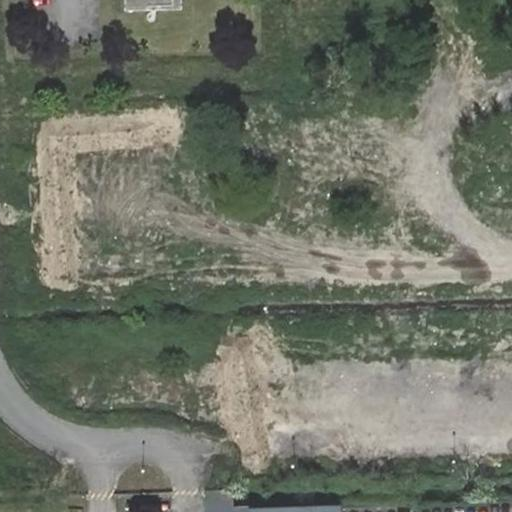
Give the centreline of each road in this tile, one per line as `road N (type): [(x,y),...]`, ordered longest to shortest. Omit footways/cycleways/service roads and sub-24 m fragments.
road 1 (unclassified): [(511,433),(183,445)]
road 2 (unclassified): [(101,445),(57,436),(0,385)]
